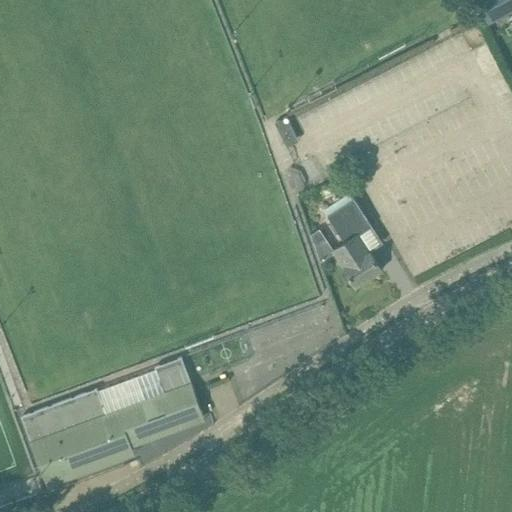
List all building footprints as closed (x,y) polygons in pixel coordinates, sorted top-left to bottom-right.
[(511,0),(475,0),(488,24),(511,10),(511,0)] [(286,118),(275,123),(285,143),(296,137),(289,122),(287,118),(287,117),(286,118)] [(350,192),(323,210),(328,216),(344,242),(333,250),(332,250),(334,253),(356,287),(382,270),(370,252),(369,252),(358,235),(371,226),(354,199),(350,192)] [(97,388),(22,415),(47,486),(75,475),(74,471),(133,449),(132,446),(183,427),(181,422),(203,414),(182,357),(156,367),(167,399),(109,420),(97,388)] [(0,507),(0,511),(22,511),(41,505),(37,494),(0,507)]
